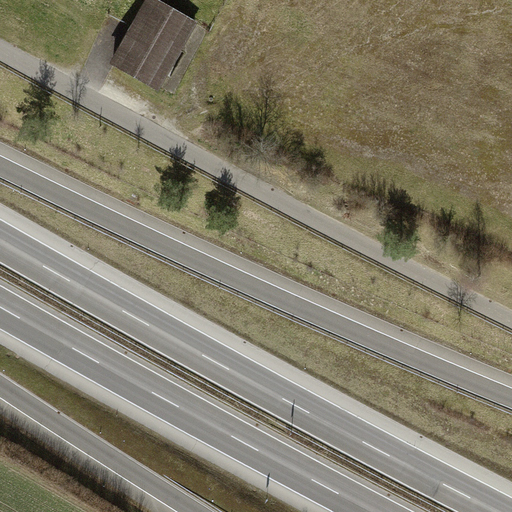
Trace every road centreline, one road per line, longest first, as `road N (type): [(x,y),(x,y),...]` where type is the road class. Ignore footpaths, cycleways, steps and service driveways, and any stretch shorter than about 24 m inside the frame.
road 1 (unclassified): [(511,315),(0,43)]
road 2 (motorway): [(500,511),(0,241)]
road 3 (motorway): [(511,396),(0,164)]
road 4 (motorway): [(0,304),(376,511)]
road 5 (motorway): [(0,385),(197,511)]
